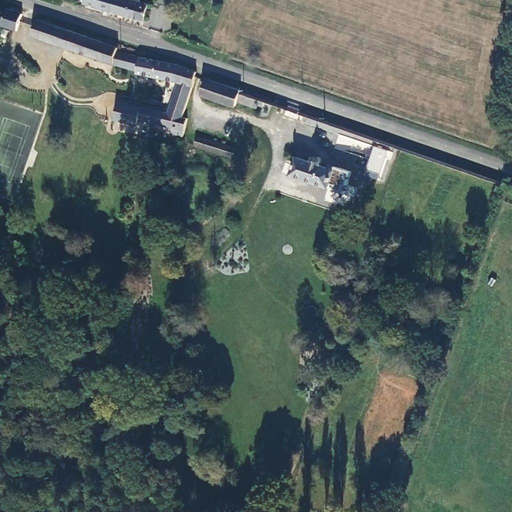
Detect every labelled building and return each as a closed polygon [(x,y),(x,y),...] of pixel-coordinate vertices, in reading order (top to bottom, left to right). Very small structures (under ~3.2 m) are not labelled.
[(85,0),(85,3),(143,22),(147,9),(137,5),(138,0),(85,0)] [(22,14),(9,8),(1,28),(14,33),(22,14)] [(41,19),(35,37),(113,65),(118,52),(120,47),(41,19)] [(140,119),(150,122),(147,126),(149,130),(151,130),(153,130),(156,126),(161,125),(164,126),(162,132),(165,137),(170,140),(173,139),(178,140),(182,137),(186,118),(183,115),(195,73),(176,65),(118,52),(113,65),(136,70),(135,75),(179,84),(167,115),(120,102),(114,125),(136,131),(140,119)] [(257,105),(260,95),(208,77),(201,101),(205,103),(208,101),(209,97),(235,104),(237,97),(257,105)] [(337,136),(335,148),(367,153),(369,141),(337,136)] [(196,146),(233,157),(235,148),(199,138),(196,146)] [(383,179),(388,149),(371,146),(365,176),(383,179)] [(295,178),(330,190),(337,173),(326,168),(325,159),(319,156),(318,157),(314,161),(307,162),(302,159),(295,178)]
